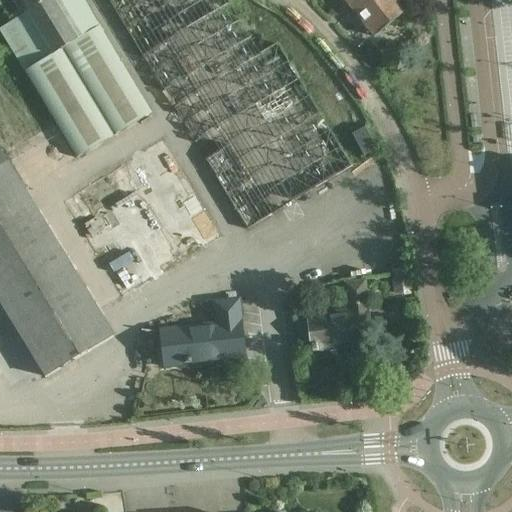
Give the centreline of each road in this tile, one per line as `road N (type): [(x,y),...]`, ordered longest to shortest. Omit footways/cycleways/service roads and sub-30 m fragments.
road 1 (tertiary): [(290,457),(0,469)]
road 2 (residential): [(417,199),(373,99),(285,0)]
road 3 (residential): [(464,189),(490,162),(474,0)]
road 4 (residential): [(440,0),(464,189)]
road 5 (residential): [(290,457),(267,286)]
road 6 (residential): [(442,325),(417,199)]
